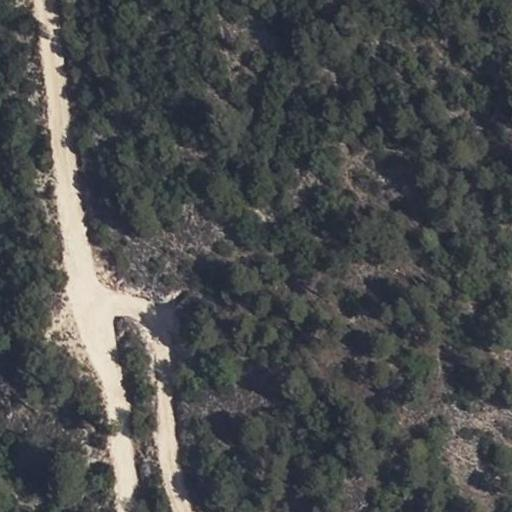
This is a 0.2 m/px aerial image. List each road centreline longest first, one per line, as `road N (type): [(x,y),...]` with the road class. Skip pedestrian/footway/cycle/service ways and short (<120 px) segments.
road 1 (track): [(137,511),(124,405),(97,304),(145,310),(181,342),(180,480),(197,511)]
road 2 (track): [(97,304),(57,126),(43,0)]
